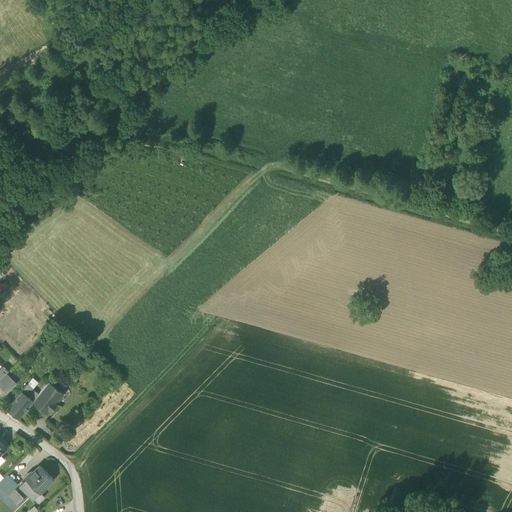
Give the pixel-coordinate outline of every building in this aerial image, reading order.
[(0,378),(6,373),(8,371),(3,366),(2,367),(0,369),(0,378)] [(0,378),(0,388),(6,394),(16,384),(6,373),(0,378)] [(33,378),(27,385),(32,390),(39,382),(33,378)] [(48,382),(32,401),(46,413),(49,409),(50,410),(55,404),(54,403),(62,394),(48,382)] [(21,392),(32,401),(38,394),(32,390),(27,385),(21,392)] [(18,419),(32,401),(21,392),(7,409),(18,419)] [(26,479),(40,492),(53,479),(39,466),(26,479)] [(7,473),(4,477),(10,482),(14,487),(18,483),(7,473)] [(7,501),(13,507),(22,497),(13,488),(14,487),(10,482),(4,477),(0,480),(0,488),(2,490),(8,496),(10,498),(7,501)] [(34,498),(40,492),(26,479),(19,486),(32,500),(34,498)] [(40,492),(34,498),(39,503),(45,497),(40,492)] [(8,496),(3,501),(13,511),(24,499),(22,497),(13,507),(7,501),(10,498),(8,496)]
